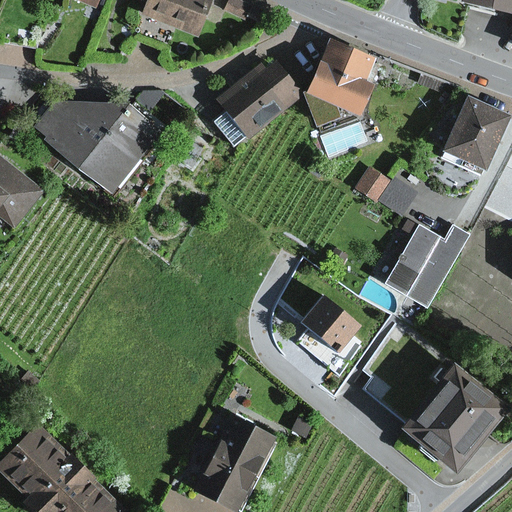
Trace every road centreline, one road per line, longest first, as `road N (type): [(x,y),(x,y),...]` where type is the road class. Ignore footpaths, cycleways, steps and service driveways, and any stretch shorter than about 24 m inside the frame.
road 1 (residential): [(0,64),(141,84),(206,72),(284,49),(308,23),(311,1)]
road 2 (unclassified): [(448,511),(274,361),(258,311),(289,255)]
road 3 (secondary): [(396,34),(511,81)]
